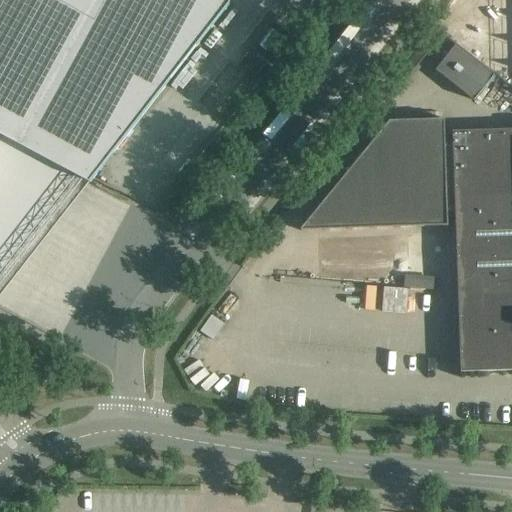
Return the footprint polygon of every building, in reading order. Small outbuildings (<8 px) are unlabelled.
[(0,0),(0,136),(89,184),(229,5),(228,0),(0,0)] [(475,101),(495,78),(456,45),(436,69),(475,101)] [(265,64),(248,52),(240,63),(257,75),(265,64)] [(328,132),(347,102),(330,91),(296,147),(302,151),(310,138),(314,140),(321,128),(328,132)] [(511,130),(452,132),(453,144),(445,145),(444,120),(389,122),(323,202),(323,231),(448,227),(447,213),(455,213),(460,373),(511,371),(511,130)] [(210,351),(206,367),(227,372),(231,356),(210,351)]
